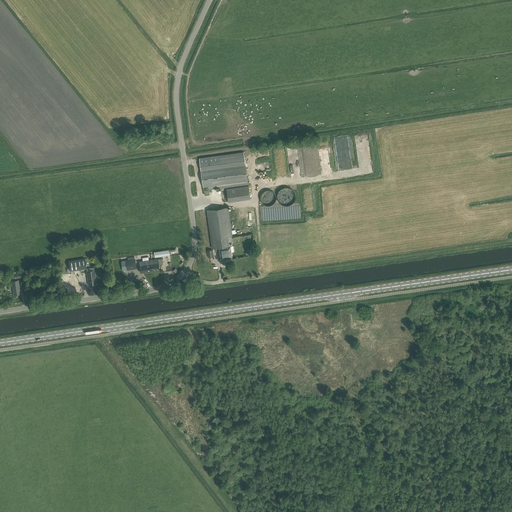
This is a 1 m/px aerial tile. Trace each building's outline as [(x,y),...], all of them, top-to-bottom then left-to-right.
[(315,160),(314,145),(305,146),(306,160),(315,160)] [(204,191),(205,195),(210,195),(209,190),(248,184),(245,160),(244,152),(200,158),(204,191)] [(249,186),(227,189),(229,202),(250,199),(249,186)] [(288,187),(286,187),(283,188),(281,189),(280,190),(278,192),(277,195),(277,197),(277,198),(278,200),(279,202),(280,203),(282,205),(283,205),(284,206),(286,206),(288,206),(289,205),(291,204),(292,204),(294,202),(295,201),(296,198),(296,197),(295,195),(295,192),(293,190),(292,189),(290,188),(288,187)] [(265,205),(267,205),(270,205),(271,205),(272,204),(273,204),(275,202),(276,201),(276,199),(276,198),(276,196),(275,194),(274,192),(274,191),(272,190),(270,190),(268,189),(267,190),(265,190),(264,191),(262,192),(261,194),(261,196),(260,197),(260,198),(261,201),(262,202),(263,203),(264,204),(265,205)] [(207,210),(212,248),(219,247),(221,260),(226,259),(225,257),(232,256),(230,245),(229,246),(228,237),(232,236),(228,207),(207,210)] [(85,259),(69,261),(70,271),(86,269),(85,259)] [(128,269),(133,268),(136,268),(135,259),(126,260),(128,269)] [(152,260),(153,270),(159,270),(159,269),(159,265),(163,265),(162,259),(152,260)] [(153,270),(152,260),(140,261),(141,272),(153,270)] [(88,284),(96,283),(95,270),(87,271),(88,284)] [(12,279),(21,278),(20,271),(11,272),(12,279)] [(13,295),(20,294),(18,280),(11,281),(13,295)]
